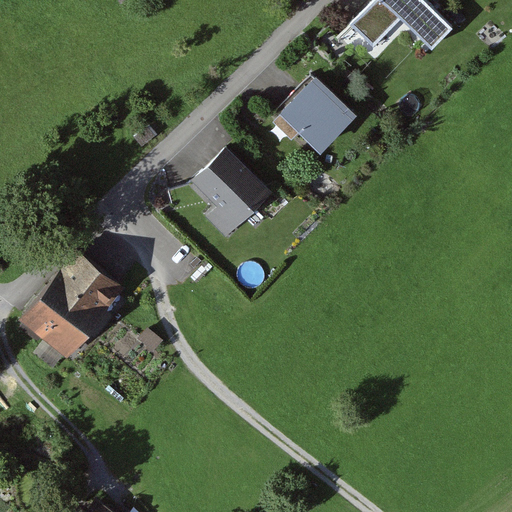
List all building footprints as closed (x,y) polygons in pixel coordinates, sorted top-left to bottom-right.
[(455,24),(430,0),(374,0),(353,22),(374,42),(401,14),(434,46),(455,24)] [(356,67),(346,78),(355,86),(365,75),(356,67)] [(358,113),(317,73),(282,110),(283,111),(302,129),(323,149),(358,113)] [(107,111),(93,115),(95,126),(110,122),(107,111)] [(302,129),(283,111),(274,121),(292,139),(302,129)] [(150,123),(136,135),(144,145),(158,133),(150,123)] [(271,191),(226,144),(193,177),(212,196),(220,204),(208,215),(227,234),(271,191)] [(212,196),(193,177),(189,182),(168,188),(173,212),(203,205),(212,196)] [(125,284),(77,246),(21,317),(45,336),(66,352),(69,355),(125,284)] [(148,324),(138,336),(153,349),(164,338),(148,324)] [(66,352),(45,336),(33,350),(55,367),(66,352)] [(116,511),(97,496),(84,511),(116,511)]
